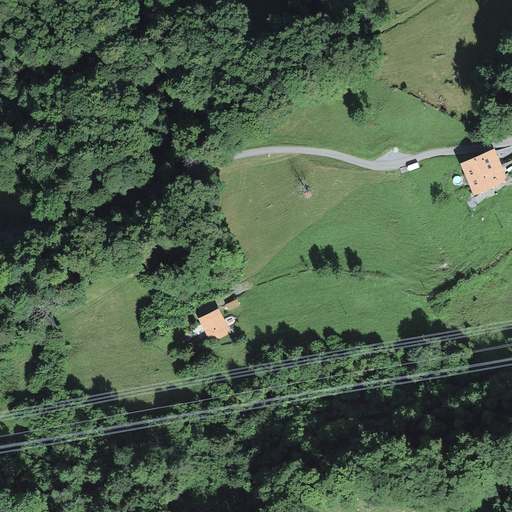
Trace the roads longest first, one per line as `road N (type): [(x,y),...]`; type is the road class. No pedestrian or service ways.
road 1 (unclassified): [(0,237),(135,199),(195,168),(256,151),(303,148),(376,163),(511,142)]
road 2 (unclassified): [(511,369),(423,411),(307,441),(285,464),(267,511)]
